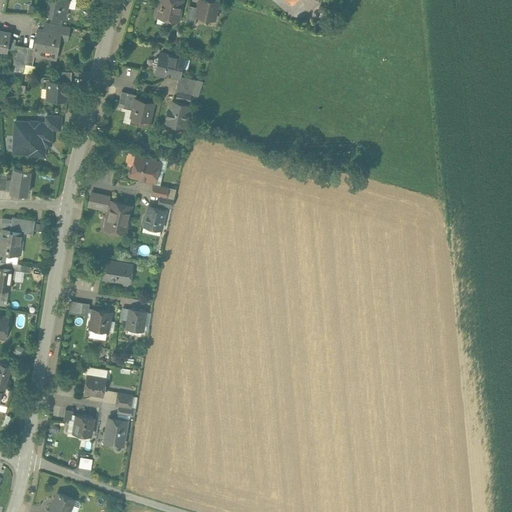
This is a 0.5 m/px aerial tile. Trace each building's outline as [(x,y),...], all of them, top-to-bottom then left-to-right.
[(68,0),(50,0),(47,14),(65,17),(68,0)] [(182,0),(161,0),(158,16),(170,19),(171,21),(176,22),(180,19),(181,15),(180,13),(182,0)] [(218,1),(212,0),(200,0),(198,7),(197,15),(197,16),(214,20),(218,1)] [(198,7),(189,5),(185,23),(195,25),(197,16),(197,15),(198,7)] [(63,19),(52,17),(51,23),(62,25),(63,19)] [(51,23),(50,29),(68,33),(69,27),(62,25),(51,23)] [(68,33),(50,29),(49,31),(38,29),(33,53),(56,57),(60,38),(67,39),(68,33)] [(11,33),(0,30),(0,47),(8,49),(10,37),(11,33)] [(16,39),(10,37),(8,49),(14,50),(16,39)] [(29,47),(17,44),(14,62),(25,64),(29,47)] [(184,58),(160,52),(159,56),(158,56),(155,58),(154,64),(156,67),(157,67),(156,71),(180,76),(184,58)] [(72,71),(57,70),(57,74),(53,74),(53,80),(68,81),(68,82),(71,82),(72,71)] [(197,80),(182,76),(182,79),(179,78),(176,91),(178,91),(192,94),(197,80)] [(53,80),(49,80),(48,98),(67,99),(67,92),(69,92),(70,84),(68,84),(68,82),(68,81),(53,80)] [(192,94),(178,91),(176,98),(190,101),(192,94)] [(137,94),(128,92),(124,108),(133,110),(136,98),(137,94)] [(136,98),(133,110),(131,116),(150,121),(154,102),(136,98)] [(189,104),(172,100),(170,109),(168,109),(167,116),(169,116),(167,122),(184,126),(189,104)] [(61,116),(46,115),(46,123),(46,128),(52,128),(60,129),(61,116)] [(39,121),(30,121),(30,122),(15,121),(14,143),(31,144),(30,153),(44,154),(45,142),(48,140),(51,140),(52,128),(46,128),(46,123),(39,122),(39,121)] [(160,161),(136,156),(133,168),(131,167),(129,175),(155,181),(160,161)] [(25,169),(14,168),(13,180),(11,191),(11,192),(27,194),(29,178),(28,178),(29,170),(30,171),(30,170),(27,169),(25,169)] [(176,190),(154,185),(152,193),(160,195),(174,198),(176,190)] [(97,193),(91,192),(89,204),(95,205),(97,193)] [(174,198),(160,195),(158,204),(172,207),(174,198)] [(131,205),(112,200),(106,228),(125,232),(131,205)] [(166,209),(149,205),(147,214),(144,216),(143,221),(144,224),(144,225),(161,229),(166,209)] [(35,220),(12,217),(12,219),(2,217),(1,229),(3,229),(22,232),(33,233),(35,220)] [(22,232),(3,229),(0,249),(0,260),(6,262),(8,252),(17,254),(17,252),(21,253),(22,242),(18,242),(19,240),(21,241),(22,232)] [(0,260),(0,268),(4,269),(4,268),(8,268),(9,262),(6,262),(0,260)] [(133,264),(106,260),(103,278),(122,281),(124,284),(127,284),(130,282),(131,278),(129,276),(130,269),(132,267),(133,264)] [(22,264),(9,262),(8,268),(13,269),(13,270),(19,270),(19,271),(21,271),(22,264)] [(4,269),(0,268),(0,307),(2,308),(3,302),(5,302),(6,302),(6,301),(8,289),(10,289),(13,270),(13,269),(8,268),(4,268),(4,269)] [(90,303),(83,302),(81,314),(88,315),(90,303)] [(111,311),(93,308),(92,318),(90,320),(89,324),(90,326),(90,328),(108,330),(111,311)] [(146,310),(130,308),(127,328),(142,330),(146,310)] [(8,317),(0,315),(0,333),(6,334),(8,317)] [(0,397),(3,387),(5,388),(5,387),(11,365),(0,362),(0,397)] [(106,378),(87,375),(84,392),(103,395),(106,378)] [(11,389),(5,387),(5,388),(3,387),(0,397),(0,402),(7,404),(11,389)] [(132,395),(118,393),(116,405),(119,405),(130,407),(132,395)] [(130,407),(119,405),(118,413),(132,415),(133,408),(130,407)] [(74,410),(65,409),(63,421),(69,421),(70,419),(72,420),(74,410)] [(93,417),(77,415),(74,433),(91,436),(93,417)] [(127,420),(109,417),(105,441),(106,442),(106,439),(115,440),(117,444),(123,445),(127,420)] [(91,468),(93,458),(81,456),(79,466),(91,468)] [(69,511),(74,499),(57,492),(55,499),(54,498),(52,504),(53,505),(50,511),(69,511)]
